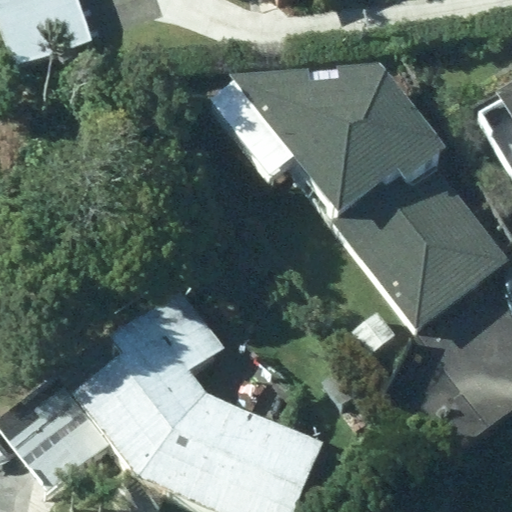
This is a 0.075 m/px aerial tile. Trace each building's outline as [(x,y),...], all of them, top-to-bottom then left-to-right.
[(78,0),(0,0),(0,52),(13,90),(100,60),(78,0)] [(263,0),(270,18),(318,0),(263,0)] [(245,102),(212,128),(282,216),(300,202),(416,348),(511,272),(511,249),(385,89),(245,102)] [(511,111),(475,134),(511,194),(511,111)] [(406,344),(376,314),(346,344),(376,374),(406,344)] [(110,401),(73,422),(122,493),(138,511),(313,511),(326,478),(224,439),(200,412),(241,376),(193,320),(149,358),(137,344),(93,382),(110,401)] [(73,422),(28,453),(69,511),(95,511),(122,493),(73,422)]
